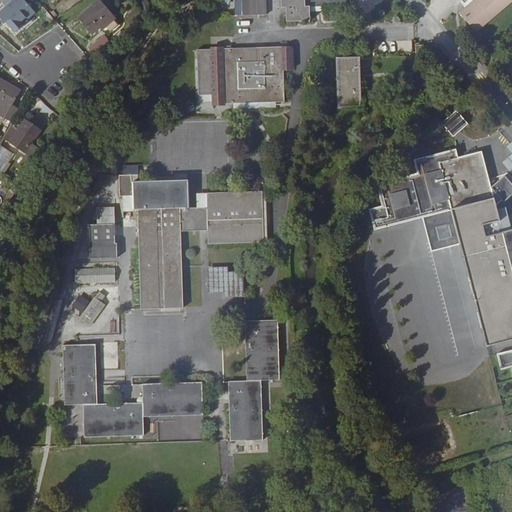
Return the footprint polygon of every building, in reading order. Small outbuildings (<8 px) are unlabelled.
[(2,0),(0,1),(5,7),(0,11),(0,19),(14,35),(37,14),(24,0),(2,0)] [(93,35),(100,29),(101,30),(115,18),(99,0),(78,18),(93,35)] [(242,0),(243,16),(267,15),(266,0),(242,0)] [(286,7),(287,22),(310,21),(310,7),(351,6),(350,0),(281,0),(282,8),(286,7)] [(511,0),(474,0),(460,13),(476,32),(511,1),(511,0)] [(127,19),(134,25),(144,14),(139,6),(127,19)] [(114,47),(104,35),(89,48),(97,57),(92,62),(97,67),(114,47)] [(424,45),(416,45),(416,57),(424,57),(424,45)] [(291,47),(283,47),(223,49),(225,104),(285,102),(284,70),(291,70),(294,68),(293,49),(291,47)] [(213,104),(225,104),(223,49),(197,49),(197,59),(195,59),(196,109),(213,109),(213,104)] [(360,57),(336,58),(338,109),(362,108),(360,57)] [(0,115),(4,118),(12,105),(21,90),(0,77),(0,115)] [(12,105),(4,118),(13,123),(20,109),(12,105)] [(460,116),(444,127),(455,141),(471,130),(460,116)] [(21,126),(10,142),(25,152),(40,130),(25,120),(21,126)] [(7,140),(10,142),(21,126),(18,124),(7,140)] [(492,190),(482,152),(457,158),(455,146),(413,155),(416,169),(377,179),(382,201),(369,204),(374,225),(450,205),(487,346),(511,339),(511,231),(503,234),(496,207),(502,201),(504,203),(511,196),(511,186),(505,178),(492,190)] [(511,154),(503,162),(511,172),(511,154)] [(137,174),(137,166),(122,166),(122,174),(137,174)] [(181,231),(208,230),(209,244),(264,243),(262,191),(207,193),(208,208),(189,208),(188,180),(139,182),(138,175),(119,175),(120,196),(134,196),(134,210),(138,210),(141,309),(184,308),(181,231)] [(89,225),(90,244),(90,259),(118,258),(115,224),(89,225)] [(228,272),(228,267),(208,267),(209,292),(224,292),(224,297),(244,297),(243,271),(228,272)] [(76,269),(76,284),(115,283),(115,268),(76,269)] [(72,306),(82,312),(89,301),(79,294),(72,306)] [(95,297),(79,318),(91,326),(106,305),(95,297)] [(231,441),(263,440),(262,380),(280,380),(278,320),(245,321),(247,380),(229,381),(231,441)] [(98,404),(96,344),(63,346),(65,405),(84,404),(84,437),(144,435),(144,416),(203,415),(203,382),(143,384),(143,403),(98,404)] [(511,350),(497,354),(501,370),(511,366),(511,350)] [(265,442),(240,442),(240,453),(265,452),(265,442)]
